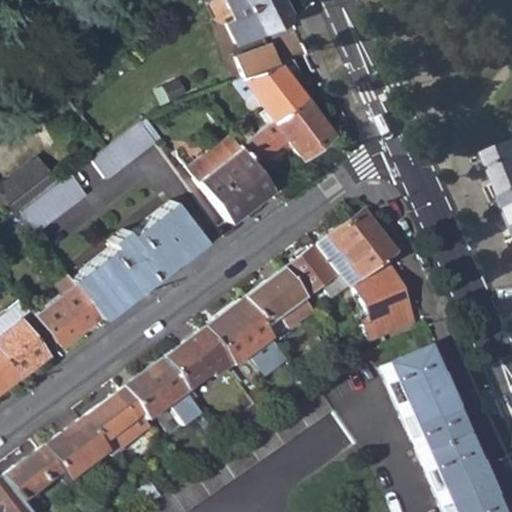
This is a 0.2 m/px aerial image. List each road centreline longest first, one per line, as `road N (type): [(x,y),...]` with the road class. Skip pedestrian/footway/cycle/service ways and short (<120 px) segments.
road 1 (residential): [(399,133),(0,428)]
road 2 (tertiary): [(399,133),(511,379)]
road 3 (tertiary): [(338,0),(399,133)]
